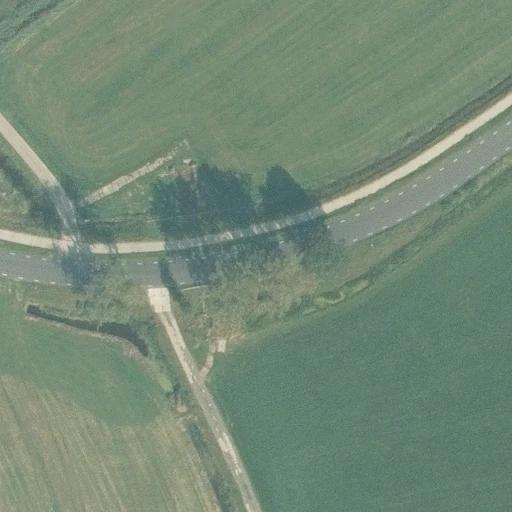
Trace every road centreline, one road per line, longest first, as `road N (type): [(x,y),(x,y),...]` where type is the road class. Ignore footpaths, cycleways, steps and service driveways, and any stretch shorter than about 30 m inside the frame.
road 1 (secondary): [(0,262),(129,275),(258,259),(369,222),(511,132)]
road 2 (track): [(0,123),(57,190),(69,230)]
